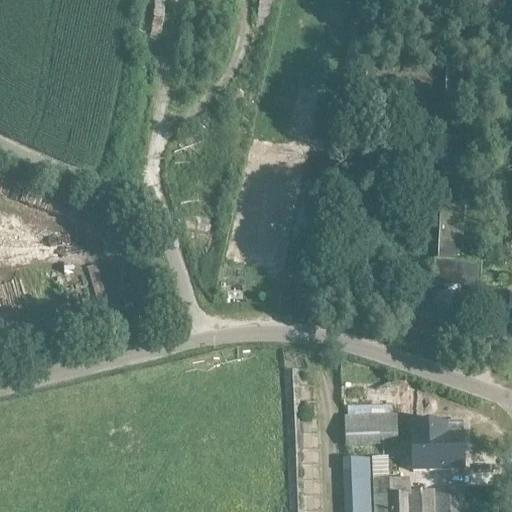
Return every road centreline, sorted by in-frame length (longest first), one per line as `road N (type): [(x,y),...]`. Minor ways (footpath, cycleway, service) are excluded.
road 1 (unclassified): [(226,338),(308,340),(511,403)]
road 2 (unclassified): [(226,338),(194,305),(159,225),(115,194),(28,161)]
road 3 (unclassified): [(0,392),(226,338)]
